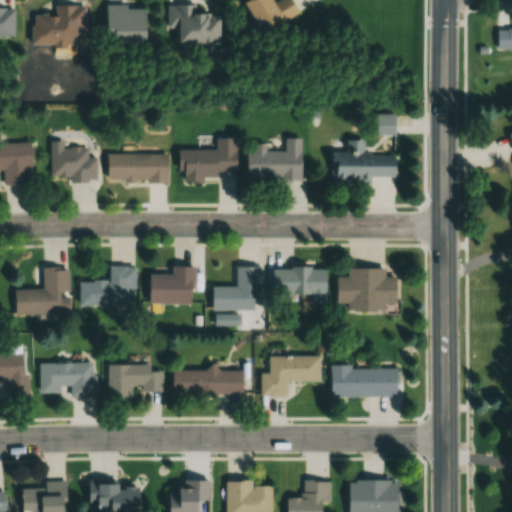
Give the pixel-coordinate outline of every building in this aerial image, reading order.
[(242,0),(256,32),(297,14),(290,0),(273,0),(270,2),(268,0),(242,0)] [(142,42),(142,7),(125,7),(125,3),(104,3),(104,42),(142,42)] [(53,15),(30,14),(30,46),(75,46),(75,32),(84,32),(84,5),(53,4),(53,15)] [(166,27),(175,27),(175,42),(217,42),(217,12),(194,12),(194,4),(166,4),(166,27)] [(12,6),(0,6),(0,37),(12,37),(12,6)] [(511,30),(511,53),(490,54),(490,30),(511,30)] [(482,47),(482,56),(471,57),(471,48),(482,47)] [(386,117),(386,127),(386,140),(362,140),(362,117),(386,117)] [(511,179),(500,139),(511,135),(511,179)] [(234,171),(235,138),(214,137),(214,150),(176,149),(175,171),(183,171),(183,182),(203,182),(203,177),(215,177),(215,171),(234,171)] [(300,138),(283,138),(283,151),(263,151),(263,144),(252,144),(252,151),(244,151),(244,179),(299,180),(300,138)] [(94,157),(86,157),(86,147),(62,147),(62,141),(49,141),(49,180),(95,180),(94,157)] [(29,142),(0,143),(0,169),(6,169),(6,182),(30,181),(29,142)] [(166,154),(104,154),(104,181),(166,181),(166,154)] [(384,179),(326,180),(326,154),(384,154),(384,179)] [(146,303),(192,303),(192,265),(169,265),(169,275),(146,275),(146,303)] [(257,287),(258,265),(234,265),(234,286),(209,286),(209,310),(252,310),(252,287),(257,287)] [(126,306),(125,288),(134,288),(134,266),(108,266),(108,280),(77,281),(78,306),(126,306)] [(324,266),(271,266),(271,298),(308,298),(308,302),(324,302),(324,266)] [(12,314),(68,313),(67,267),(41,268),(42,288),(12,289),(12,314)] [(377,271),(377,280),(389,280),(389,307),(328,307),(328,280),(338,280),(338,271),(377,271)] [(0,378),(6,378),(7,398),(27,398),(26,372),(21,372),(20,346),(7,346),(7,354),(0,354),(0,378)] [(267,356),(267,373),(258,373),(258,396),(285,396),(285,381),(318,381),(318,356),(267,356)] [(38,363),(38,395),(59,395),(59,386),(69,386),(69,397),(95,396),(94,362),(38,363)] [(149,364),(106,364),(106,396),(129,396),(129,386),(140,385),(140,392),(161,392),(161,371),(149,371),(149,364)] [(240,370),(170,370),(170,395),(240,395),(240,370)] [(387,370),(388,400),(323,401),(322,372),(387,370)] [(165,511),(193,511),(193,499),(208,499),(208,479),(181,479),(181,488),(165,488),(165,511)] [(20,511),(65,511),(65,480),(43,480),(43,487),(20,487),(20,511)] [(224,480),(224,511),(269,511),(270,484),(251,484),(250,480),(224,480)] [(319,511),(319,502),(328,502),(329,480),(301,480),(301,497),(284,497),(283,511),(319,511)] [(137,511),(137,483),(87,482),(87,511),(137,511)] [(389,483),(389,511),(340,511),(340,484),(389,483)]
